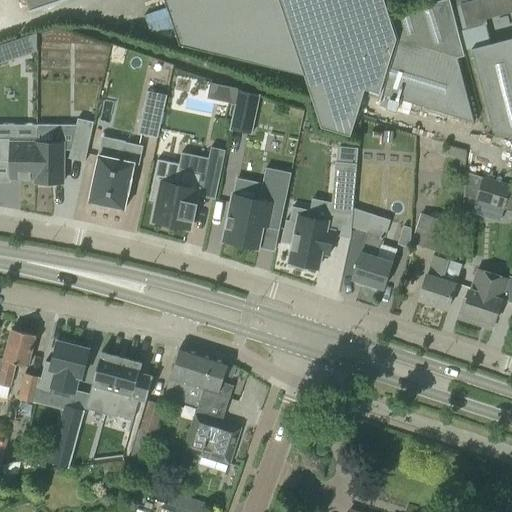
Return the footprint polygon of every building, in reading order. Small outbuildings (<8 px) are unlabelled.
[(25,0),(29,10),(59,0),(25,0)] [(148,31),(166,26),(163,15),(159,15),(155,0),(141,4),(148,31)] [(302,76),(278,0),(164,0),(179,44),(302,76)] [(343,90),(315,0),(278,0),(302,76),(317,126),(350,136),(362,96),(343,90)] [(463,55),(448,0),(436,0),(389,16),(384,0),(315,0),(343,90),(362,96),(364,88),(474,123),(456,56),(463,55)] [(511,0),(475,0),(467,2),(466,0),(449,0),(451,7),(460,5),(466,30),(486,24),(485,19),(511,12),(511,0)] [(511,38),(471,49),(476,68),(493,133),(511,135),(511,38)] [(238,90),(230,129),(251,134),(259,94),(238,90)] [(147,93),(137,135),(157,140),(166,97),(147,93)] [(77,118),(68,158),(84,162),(93,122),(77,118)] [(384,132),(383,143),(392,143),(392,132),(384,132)] [(0,161),(10,162),(10,178),(35,179),(36,179),(36,143),(37,143),(37,139),(35,139),(0,138),(0,161)] [(35,179),(35,183),(63,183),(63,143),(36,143),(36,179),(35,179)] [(98,157),(88,204),(93,205),(92,208),(107,212),(108,208),(123,211),(133,165),(138,166),(143,147),(124,143),(120,162),(98,157)] [(445,155),(465,161),(465,151),(448,145),(445,155)] [(209,164),(207,171),(205,170),(204,176),(219,179),(225,150),(210,147),(207,163),(209,164)] [(193,220),(197,203),(195,203),(201,174),(179,170),(180,164),(157,159),(148,200),(156,202),(152,222),(189,229),(191,220),(193,220)] [(336,164),(332,212),(352,214),(353,209),(356,165),(336,164)] [(432,166),(432,175),(440,175),(440,167),(432,166)] [(232,195),(222,242),(258,249),(262,227),(279,230),(291,173),(265,168),(259,200),(232,195)] [(464,196),(511,212),(511,187),(465,173),(464,196)] [(290,263),(290,266),(303,269),(304,266),(317,269),(321,253),(329,255),(333,231),(326,230),(327,222),(308,218),(309,210),(292,207),(289,221),(285,220),(281,242),(292,244),(288,262),(290,263)] [(352,214),(351,227),(367,232),(373,215),(353,209),(352,214)] [(411,244),(435,251),(445,222),(420,214),(411,244)] [(367,232),(361,252),(360,252),(358,260),(352,279),(383,289),(390,270),(396,249),(380,245),(383,237),(367,232)] [(418,300),(447,310),(461,265),(448,261),(448,260),(433,255),(427,274),(426,274),(424,281),(418,300)] [(497,310),(507,280),(490,274),(477,269),(467,300),(463,299),(457,318),(491,329),(497,310)] [(27,367),(35,335),(11,329),(4,359),(0,357),(0,383),(10,386),(15,364),(27,367)] [(45,362),(38,391),(50,394),(52,387),(75,393),(79,378),(82,379),(89,349),(73,345),(74,342),(62,339),(62,342),(58,341),(52,363),(45,362)] [(164,395),(197,406),(198,406),(214,357),(180,346),(174,365),(164,395)] [(89,394),(85,409),(117,417),(117,416),(133,420),(139,399),(143,400),(146,401),(152,377),(149,376),(140,374),(139,373),(141,363),(101,352),(89,394)] [(198,406),(197,406),(190,429),(182,449),(210,457),(229,463),(241,427),(222,421),(231,393),(225,383),(222,382),(224,375),(227,366),(228,361),(214,357),(198,406)] [(227,366),(224,375),(231,377),(234,368),(227,366)] [(18,399),(34,402),(39,377),(23,373),(18,399)] [(130,457),(146,462),(163,407),(147,402),(130,457)] [(65,407),(50,462),(69,468),(84,412),(65,407)] [(133,474),(132,461),(103,463),(104,476),(133,474)]
